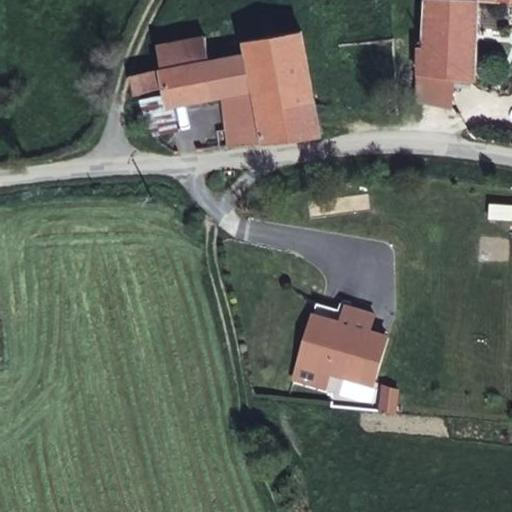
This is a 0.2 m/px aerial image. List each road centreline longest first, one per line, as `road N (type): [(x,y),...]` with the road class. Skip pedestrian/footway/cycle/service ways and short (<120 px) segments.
road 1 (unclassified): [(511,153),(391,141),(306,155),(0,174)]
road 2 (track): [(272,511),(150,167)]
